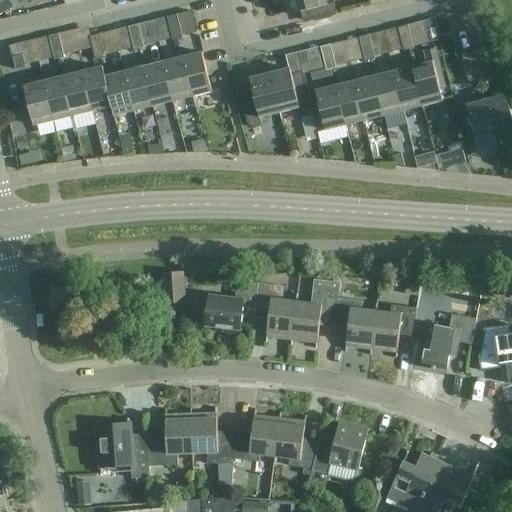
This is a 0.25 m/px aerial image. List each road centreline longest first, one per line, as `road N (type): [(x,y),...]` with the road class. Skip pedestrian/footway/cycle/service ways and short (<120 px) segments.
road 1 (tertiary): [(511,222),(215,203),(96,208),(3,224)]
road 2 (residential): [(496,440),(366,387),(288,372),(211,365),(26,388)]
road 3 (residential): [(445,0),(234,53),(221,0)]
road 4 (residential): [(26,388),(3,224)]
road 5 (residential): [(56,511),(26,388)]
